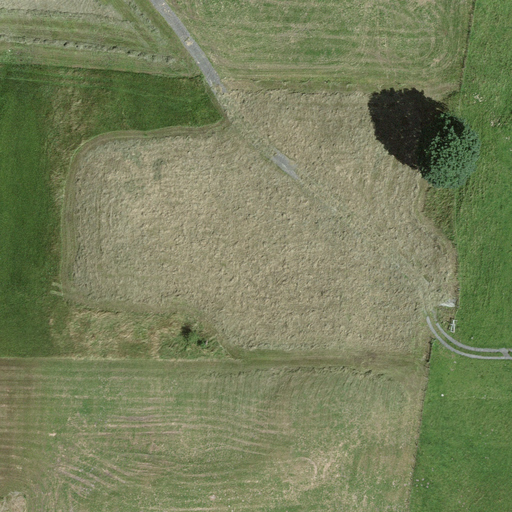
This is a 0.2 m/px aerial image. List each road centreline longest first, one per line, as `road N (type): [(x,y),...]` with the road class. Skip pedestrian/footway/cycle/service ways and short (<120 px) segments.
road 1 (track): [(166,0),(270,146),(423,273),(458,340),(486,357),(511,357)]
road 2 (track): [(458,340),(419,511)]
